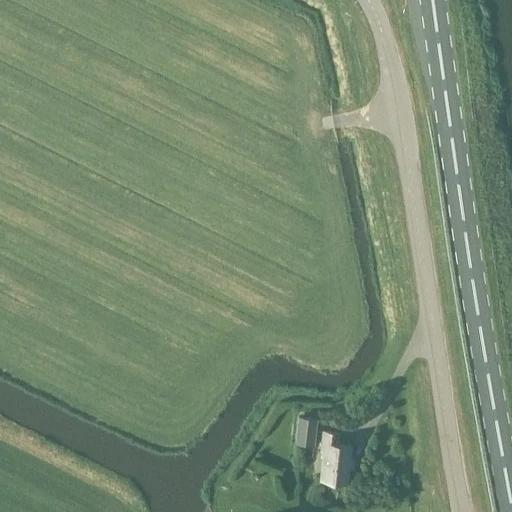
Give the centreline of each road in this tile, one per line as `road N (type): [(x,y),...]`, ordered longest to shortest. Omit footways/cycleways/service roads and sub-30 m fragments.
road 1 (unclassified): [(460,511),(394,82),(366,0)]
road 2 (primary): [(511,511),(431,0)]
